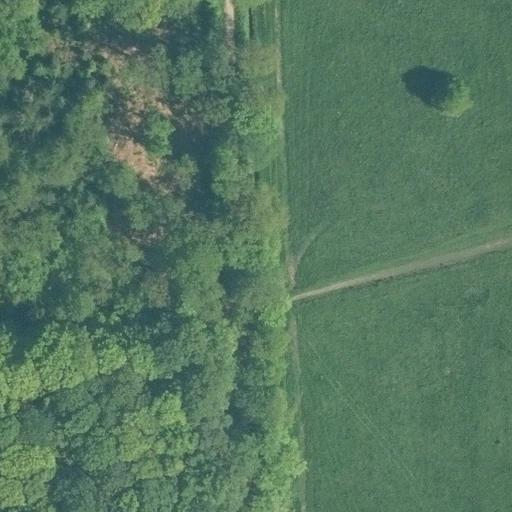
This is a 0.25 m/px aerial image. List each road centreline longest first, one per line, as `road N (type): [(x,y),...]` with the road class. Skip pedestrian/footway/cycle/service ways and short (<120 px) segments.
road 1 (track): [(230,299),(219,0)]
road 2 (track): [(241,511),(230,299)]
